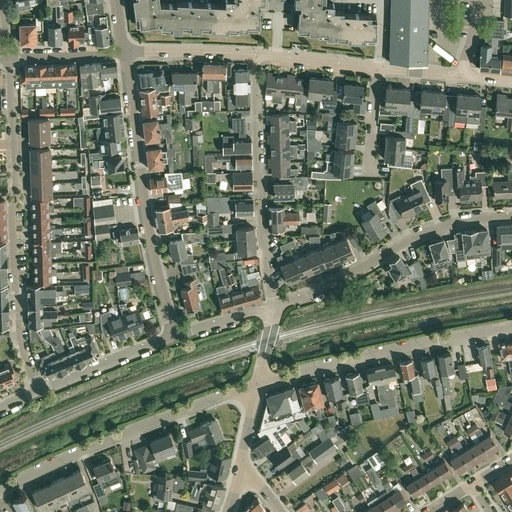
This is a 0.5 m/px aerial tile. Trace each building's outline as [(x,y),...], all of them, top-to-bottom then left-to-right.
[(16,3),(17,8),(18,10),(30,7),(29,1),(33,0),(15,0),(17,3),(16,3)] [(99,13),(99,15),(100,15),(99,6),(103,6),(102,0),(58,0),(59,3),(59,4),(62,4),(68,3),(67,0),(88,0),(89,1),(85,1),(86,14),(87,21),(93,20),(92,13),(99,13)] [(224,0),(225,3),(225,4),(176,1),(176,3),(177,3),(177,4),(160,3),(159,0),(132,0),(135,15),(140,15),(141,25),(158,23),(158,20),(161,20),(161,25),(172,25),(171,30),(181,31),(182,23),(191,23),(191,29),(201,29),(201,24),(210,24),(210,30),(228,30),(229,25),(238,26),(238,28),(248,29),(248,23),(259,24),(260,6),(258,6),(258,2),(264,2),(264,0),(224,0)] [(300,9),(298,9),(297,26),(308,27),(308,32),(317,33),(317,30),(327,31),(327,36),(336,36),(336,34),(346,34),(346,39),(364,40),(364,35),(375,36),(376,19),(371,18),(371,17),(371,15),(342,13),(343,12),(343,10),(333,10),(333,8),(334,3),(324,2),(323,0),(294,0),(294,4),(300,4),(300,9)] [(426,64),(427,0),(390,0),(388,61),(426,64)] [(62,4),(59,4),(59,3),(56,3),(57,16),(56,16),(57,25),(47,25),(48,42),(61,41),(61,26),(62,25),(62,16),(62,4)] [(83,40),(83,25),(73,25),(72,10),(63,10),(64,26),(68,26),(68,44),(78,44),(78,40),(83,40)] [(94,32),(96,43),(109,41),(106,14),(100,15),(99,15),(100,25),(88,27),(88,33),(94,32)] [(20,43),(36,42),(35,31),(43,30),(42,17),(35,17),(36,23),(19,24),(20,43)] [(493,19),(492,34),(489,70),(498,70),(500,56),(494,55),(494,53),(496,53),(498,37),(503,38),(504,20),(493,19)] [(479,69),(489,70),(492,34),(485,33),(484,44),(481,44),(480,54),(479,69)] [(438,46),(461,50),(463,43),(440,39),(438,46)] [(500,71),(511,71),(511,54),(502,53),(500,71)] [(115,60),(97,62),(99,84),(100,84),(99,77),(101,76),(101,77),(117,75),(115,60)] [(207,91),(212,91),(213,78),(213,62),(202,61),(201,78),(207,78),(207,91)] [(81,96),(89,95),(88,85),(99,84),(97,62),(79,64),(81,86),(81,96)] [(213,62),(213,78),(212,91),(218,91),(219,78),(225,78),(225,62),(213,62)] [(227,74),(227,79),(248,79),(248,69),(233,69),(233,62),(227,62),(227,74)] [(54,64),(45,65),(45,87),(55,87),(54,64)] [(65,64),(54,64),(55,87),(66,86),(65,64)] [(65,64),(66,86),(77,86),(76,64),(65,64)] [(25,83),(25,88),(33,87),(32,65),(24,65),(24,73),(19,73),(20,83),(25,83)] [(45,65),(32,65),(33,87),(45,87),(45,65)] [(138,84),(152,83),(152,84),(165,83),(164,76),(165,76),(164,70),(153,71),(137,73),(138,84)] [(183,72),(171,72),(171,87),(178,87),(179,102),(184,102),(183,72)] [(195,72),(183,72),(184,102),(189,102),(188,87),(196,86),(195,72)] [(270,101),(276,102),(278,76),(271,75),(271,74),(266,73),(264,93),(271,93),(270,101)] [(281,107),(281,102),(282,95),(288,95),(291,76),(286,75),(286,77),(278,76),(276,102),(277,102),(276,107),(281,107)] [(295,76),(291,76),(288,95),(295,96),(294,104),(300,104),(301,90),(303,79),(295,78),(295,76)] [(305,111),(305,105),(306,96),(318,97),(320,78),(309,77),(307,91),(301,90),(300,104),(300,110),(305,111)] [(324,102),(325,104),(330,105),(329,113),(334,113),(336,94),(331,94),(332,80),(320,78),(318,97),(324,98),(324,102)] [(233,89),(227,89),(227,92),(249,91),(249,79),(248,79),(227,79),(227,85),(232,84),(233,89)] [(140,102),(156,100),(155,93),(158,93),(159,91),(169,90),(169,83),(165,83),(152,84),(153,88),(139,90),(140,102)] [(361,100),(362,86),(344,83),(342,98),(354,100),(353,110),(364,112),(366,101),(361,100)] [(389,106),(396,107),(397,88),(385,87),(384,102),(379,101),(379,110),(389,110),(389,106)] [(409,89),(397,88),(396,107),(402,107),(402,112),(407,113),(407,117),(413,117),(414,104),(408,103),(409,89)] [(412,127),(411,131),(414,131),(416,131),(417,117),(424,118),(424,109),(431,110),(432,91),(421,90),(421,91),(415,90),(414,104),(413,117),(412,127)] [(249,102),(249,91),(227,92),(227,108),(234,108),(234,102),(249,102)] [(442,120),(448,120),(449,106),(443,106),(444,92),(432,91),(431,110),(442,111),(442,120)] [(453,125),(454,121),(466,122),(468,94),(456,93),(455,107),(449,106),(448,120),(447,125),(453,125)] [(506,94),(497,93),(495,112),(508,113),(507,128),(511,128),(511,106),(511,105),(511,98),(505,98),(506,94)] [(89,96),(90,105),(91,112),(100,111),(121,108),(120,97),(103,99),(102,94),(89,96)] [(480,95),(468,94),(466,122),(477,123),(477,129),(483,129),(485,109),(479,109),(480,95)] [(169,95),(160,95),(160,99),(156,100),(140,102),(142,114),(158,112),(162,111),(161,104),(169,103),(169,95)] [(213,100),(201,100),(201,109),(214,109),(213,100)] [(201,115),(201,109),(188,110),(188,105),(184,106),(184,116),(201,115)] [(100,112),(100,111),(91,112),(91,113),(82,114),(83,119),(102,116),(103,126),(123,124),(121,111),(101,114),(100,112)] [(334,113),(321,112),(321,119),(328,120),(327,125),(336,126),(336,131),(355,133),(356,121),(342,120),(343,114),(334,113)] [(143,121),(144,131),(171,127),(170,113),(166,114),(167,122),(157,123),(157,119),(143,121)] [(270,126),(296,125),(296,120),(288,120),(288,113),(268,114),(268,118),(270,118),(270,126)] [(27,118),(28,130),(49,129),(48,117),(27,118)] [(202,134),(202,131),(202,127),(199,127),(198,117),(184,117),(184,128),(191,129),(192,134),(191,134),(193,164),(203,164),(202,134)] [(119,137),(125,136),(123,124),(103,126),(97,127),(97,130),(103,129),(104,138),(119,137)] [(233,142),(223,142),(223,154),(233,154),(233,153),(250,152),(250,137),(244,137),(244,130),(242,130),(242,124),(232,124),(232,130),(238,130),(239,137),(233,137),(233,142)] [(296,125),(270,126),(270,134),(268,134),(269,138),(288,137),(288,131),(296,131),(296,125)] [(171,127),(144,131),(145,141),(159,139),(158,134),(162,134),(163,137),(165,137),(165,142),(171,141),(171,127)] [(306,128),(306,143),(320,144),(321,138),(317,138),(314,135),(315,129),(306,128)] [(49,129),(28,130),(28,142),(36,142),(37,147),(49,147),(49,129)] [(386,135),(385,147),(404,148),(405,136),(414,137),(414,131),(411,131),(401,130),(400,136),(386,135)] [(329,131),(328,137),(332,142),(335,143),(354,145),(355,133),(336,131),(329,131)] [(89,160),(92,160),(92,159),(101,158),(100,152),(120,149),(119,137),(104,138),(98,139),(100,151),(88,153),(89,160)] [(271,150),(296,149),(296,144),(289,144),(288,137),(269,138),(269,142),(271,142),(271,150)] [(160,147),(146,148),(147,158),(172,155),(171,141),(165,142),(167,150),(160,151),(160,147)] [(37,147),(28,148),(29,157),(29,160),(50,159),(49,156),(49,147),(37,147)] [(399,160),(398,166),(411,167),(411,161),(414,159),(414,157),(412,155),(403,154),(404,148),(385,147),(384,158),(399,160)] [(269,162),(289,161),(289,155),(297,155),(296,149),(271,150),(271,158),(269,158),(269,162)] [(330,153),(326,153),(325,159),(352,162),(353,150),(334,149),(334,150),(332,150),(330,151),(330,153)] [(223,154),(217,154),(217,160),(229,160),(229,168),(235,167),(245,167),(245,166),(251,166),(251,155),(244,155),(244,153),(233,154),(223,154)] [(172,155),(147,158),(148,168),(162,166),(162,163),(168,162),(169,172),(173,172),(172,155)] [(106,158),(92,160),(93,168),(107,166),(108,172),(123,170),(122,160),(121,160),(121,156),(106,158)] [(50,159),(29,160),(29,169),(29,172),(50,171),(50,169),(50,159)] [(335,178),(337,178),(337,173),(351,174),(352,162),(325,159),(325,160),(327,161),(326,169),(323,171),(315,170),(314,177),(324,178),(335,178)] [(289,161),(269,162),(269,166),(271,166),(271,174),(297,173),(297,168),(289,168),(289,161)] [(469,180),(464,181),(463,165),(451,166),(451,167),(452,185),(459,184),(459,199),(461,199),(461,201),(469,201),(469,198),(470,198),(469,180)] [(446,185),(452,185),(451,167),(440,168),(441,180),(434,180),(435,200),(447,199),(446,185)] [(511,167),(509,167),(510,172),(507,172),(508,181),(492,182),(493,189),(494,189),(494,197),(495,197),(495,196),(507,195),(507,196),(511,196),(511,167)] [(50,171),(29,172),(30,182),(30,183),(50,183),(50,181),(50,171)] [(165,176),(149,178),(151,192),(166,190),(183,188),(181,171),(173,172),(169,172),(164,172),(165,176)] [(232,172),(214,173),(214,179),(226,179),(227,179),(227,188),(233,188),(233,189),(242,189),(251,188),(251,171),(232,172)] [(469,176),(469,180),(470,198),(481,198),(480,183),(487,182),(487,185),(487,178),(486,171),(474,171),(475,176),(469,176)] [(101,185),(100,175),(90,175),(91,186),(101,185)] [(295,176),(295,182),(273,183),(274,197),(293,197),(292,189),(306,188),(306,176),(295,176)] [(413,191),(407,194),(415,211),(426,205),(420,192),(425,189),(426,191),(427,191),(420,178),(409,183),(413,191)] [(50,183),(30,183),(30,195),(51,194),(50,183)] [(179,192),(167,194),(168,202),(180,201),(179,192)] [(398,219),(397,218),(403,215),(404,218),(412,214),(411,213),(415,211),(407,194),(401,197),(400,194),(394,197),(395,199),(389,202),(388,213),(392,222),(398,219)] [(207,195),(207,211),(222,211),(222,209),(235,209),(235,214),(252,213),(252,198),(235,199),(235,198),(227,199),(227,195),(207,195)] [(73,207),(83,207),(83,206),(89,206),(89,200),(89,196),(73,197),(73,207)] [(32,198),(32,208),(53,207),(53,205),(48,205),(47,197),(32,198)] [(371,214),(361,220),(368,232),(370,230),(374,237),(385,230),(375,214),(381,211),(374,200),(366,205),(371,214)] [(115,221),(112,203),(92,206),(95,238),(96,248),(101,248),(100,238),(109,237),(107,222),(115,221)] [(154,213),(155,219),(181,215),(188,215),(187,209),(176,211),(170,212),(169,204),(160,205),(160,208),(154,209),(154,213)] [(32,208),(33,219),(48,218),(48,210),(53,210),(53,207),(32,208)] [(299,223),(299,213),(284,213),(283,207),(268,207),(269,230),(284,229),(284,223),(299,223)] [(188,218),(188,215),(181,215),(155,219),(156,226),(157,230),(166,229),(166,231),(173,230),(172,221),(188,218)] [(33,219),(33,231),(62,230),(62,227),(54,227),(54,224),(48,225),(48,218),(33,219)] [(216,224),(207,224),(207,230),(208,234),(217,233),(216,224)] [(497,242),(511,240),(511,233),(511,232),(511,224),(496,225),(497,242)] [(234,232),(234,240),(254,239),(253,226),(236,228),(236,232),(234,232)] [(122,244),(139,242),(136,227),(119,230),(112,231),(114,241),(121,240),(122,244)] [(483,260),(483,256),(484,256),(483,247),(489,247),(486,228),(477,230),(480,260),(483,260)] [(462,232),(453,233),(457,259),(475,257),(476,261),(475,261),(476,266),(480,266),(480,260),(477,230),(477,229),(462,231),(462,232)] [(33,231),(33,242),(42,241),(42,238),(49,238),(54,237),(54,232),(62,232),(62,230),(33,231)] [(171,257),(172,257),(178,256),(179,262),(193,261),(192,253),(186,255),(184,244),(200,240),(200,231),(184,232),(185,238),(169,241),(171,249),(169,250),(168,251),(169,256),(171,257)] [(357,251),(362,248),(363,247),(354,233),(348,236),(357,251)] [(339,240),(347,257),(354,254),(346,237),(339,240)] [(55,251),(61,251),(61,241),(49,242),(49,238),(42,238),(42,241),(33,242),(34,252),(55,251)] [(254,251),(254,239),(234,240),(234,247),(237,247),(237,252),(254,251)] [(430,243),(429,243),(434,258),(431,259),(434,268),(447,264),(451,263),(448,246),(445,247),(443,239),(437,241),(436,239),(433,239),(430,241),(430,243)] [(90,244),(90,240),(80,240),(80,251),(84,251),(91,250),(90,243),(90,244)] [(347,257),(339,240),(333,243),(340,260),(347,257)] [(340,260),(333,243),(326,246),(334,263),(340,260)] [(334,263),(326,246),(320,249),(320,248),(319,248),(327,266),(334,263)] [(500,246),(492,246),(491,265),(500,263),(500,246)] [(327,266),(319,248),(313,251),(320,268),(327,265),(327,266)] [(34,252),(34,262),(50,261),(49,254),(55,254),(55,251),(34,252)] [(320,268),(313,251),(306,254),(314,271),(320,268)] [(314,271),(306,254),(300,257),(307,274),(314,271)] [(294,280),(287,262),(284,263),(281,255),(276,257),(288,283),(294,280)] [(417,276),(412,262),(408,265),(406,262),(403,264),(399,256),(390,262),(392,264),(387,267),(386,268),(386,269),(386,270),(386,272),(387,273),(388,273),(390,273),(391,273),(395,279),(406,272),(408,275),(408,277),(409,278),(411,281),(418,280),(417,276)] [(258,257),(246,259),(247,265),(259,263),(258,257)] [(307,274),(300,257),(293,259),(301,277),(307,274)] [(301,277),(293,259),(287,262),(294,280),(301,277)] [(417,260),(412,262),(417,276),(423,274),(417,260)] [(34,262),(34,272),(55,271),(55,268),(50,268),(50,261),(34,262)] [(204,268),(202,261),(179,262),(183,274),(204,268)] [(244,268),(243,263),(237,265),(240,284),(245,283),(246,288),(242,289),(246,305),(261,301),(257,285),(255,277),(247,279),(245,268),(244,268)] [(215,287),(218,296),(222,312),(234,309),(230,293),(229,289),(228,287),(229,287),(229,286),(228,283),(226,277),(227,277),(226,274),(225,267),(219,269),(223,285),(215,287)] [(114,273),(114,274),(116,285),(131,283),(129,270),(114,273)] [(56,281),(55,274),(55,271),(34,272),(35,282),(56,281)] [(180,288),(187,310),(198,307),(196,300),(199,299),(201,298),(200,292),(197,293),(192,279),(186,281),(187,286),(180,288)] [(89,292),(88,283),(80,284),(80,292),(89,292)] [(27,285),(27,296),(56,295),(55,290),(41,290),(41,285),(27,285)] [(229,287),(234,309),(246,305),(242,289),(241,289),(232,292),(230,286),(229,287)] [(27,296),(28,306),(42,305),(42,300),(64,299),(64,294),(56,295),(27,296)] [(28,306),(28,316),(56,315),(56,310),(42,310),(42,305),(28,306)] [(0,316),(8,316),(8,306),(0,306),(0,316)] [(120,308),(122,314),(129,333),(144,327),(141,320),(143,319),(144,317),(142,312),(140,311),(138,312),(137,308),(128,312),(126,306),(120,308)] [(100,327),(101,327),(109,324),(114,339),(129,333),(122,314),(112,318),(108,310),(99,313),(99,314),(100,327)] [(28,316),(28,326),(42,325),(50,325),(50,320),(56,319),(56,315),(28,316)] [(0,326),(8,326),(8,316),(0,316),(0,326)] [(85,323),(89,332),(95,332),(94,322),(85,323)] [(49,328),(39,328),(43,337),(51,334),(49,328)] [(29,329),(30,340),(40,337),(36,329),(29,329)] [(68,333),(69,337),(75,350),(70,352),(76,366),(85,362),(79,348),(74,335),(72,331),(68,333)] [(87,345),(79,348),(85,362),(94,358),(91,351),(96,349),(91,336),(85,339),(87,345)] [(60,341),(56,343),(67,370),(76,366),(70,352),(65,354),(60,341)] [(511,354),(510,341),(499,343),(501,358),(507,357),(511,376),(511,375),(511,354)] [(55,352),(49,354),(52,359),(57,373),(67,370),(56,343),(51,344),(55,352)] [(492,367),(488,345),(476,347),(478,363),(484,362),(485,368),(492,367)] [(437,357),(443,393),(443,394),(445,410),(452,409),(450,397),(449,393),(450,392),(446,371),(453,370),(450,353),(441,355),(441,356),(437,357)] [(48,377),(57,373),(52,359),(49,354),(49,355),(48,354),(35,359),(40,372),(45,370),(48,377)] [(441,382),(439,382),(436,364),(434,364),(432,357),(419,359),(422,374),(429,373),(431,384),(435,383),(438,399),(443,398),(442,393),(443,393),(441,382)] [(411,360),(399,362),(402,377),(409,375),(411,387),(413,387),(414,390),(411,390),(413,401),(423,399),(418,373),(414,373),(411,360)] [(5,367),(0,369),(6,384),(14,380),(13,376),(15,375),(10,363),(4,365),(5,367)] [(392,388),(389,389),(387,380),(395,378),(392,363),(379,366),(390,415),(399,413),(397,405),(395,406),(394,398),(392,388)] [(459,378),(467,377),(464,363),(457,364),(459,378)] [(378,366),(366,370),(369,384),(376,382),(380,400),(386,398),(378,366)] [(485,368),(487,377),(493,376),(492,367),(485,368)] [(361,387),(358,372),(352,374),(351,372),(347,373),(347,375),(345,375),(349,392),(354,391),(357,404),(369,401),(365,386),(361,387)] [(342,394),(338,377),(323,380),(327,398),(334,396),(337,407),(347,405),(344,394),(342,394)] [(309,384),(308,385),(315,413),(320,412),(318,404),(322,403),(317,382),(315,383),(314,382),(309,383),(309,384)] [(511,384),(498,387),(497,390),(492,401),(511,409),(511,402),(505,400),(511,384)] [(308,385),(300,387),(305,407),(309,406),(311,414),(315,413),(308,385)] [(291,419),(305,415),(302,406),(299,407),(296,399),(293,387),(285,389),(285,390),(269,394),(268,398),(261,425),(261,427),(284,421),(291,419)] [(377,402),(370,403),(373,419),(390,414),(388,407),(379,408),(377,402)] [(472,421),(477,418),(472,409),(467,412),(472,421)] [(495,409),(493,413),(511,422),(511,410),(510,415),(504,412),(503,413),(495,409)] [(362,421),(360,410),(349,413),(351,424),(362,421)] [(511,422),(493,413),(490,418),(496,421),(505,425),(503,431),(511,434),(511,422)] [(334,414),(327,415),(330,425),(336,425),(334,414)] [(207,441),(222,436),(215,419),(201,424),(202,426),(189,431),(192,440),(205,435),(207,441)] [(252,444),(260,457),(275,446),(278,449),(286,443),(280,434),(288,428),(288,427),(284,421),(261,427),(261,429),(258,432),(262,438),(252,444)] [(479,440),(487,453),(497,446),(489,434),(484,437),(479,428),(479,429),(475,424),(471,427),(474,433),(479,440)] [(309,453),(287,469),(296,481),(308,471),(304,466),(314,459),(316,461),(352,434),(346,425),(338,431),(329,437),(308,451),(309,453)] [(330,425),(323,428),(328,436),(329,436),(329,437),(338,431),(337,425),(336,425),(330,425)] [(471,427),(466,430),(469,435),(470,436),(474,433),(471,427)] [(328,436),(323,428),(316,432),(321,440),(328,436)] [(154,467),(153,463),(166,458),(165,453),(175,449),(169,434),(150,441),(154,450),(138,457),(143,471),(154,467)] [(467,465),(477,459),(469,447),(465,449),(464,448),(460,441),(460,442),(456,435),(455,436),(451,438),(455,445),(460,453),(467,465)] [(446,441),(450,448),(455,445),(451,438),(446,441)] [(189,439),(181,441),(184,456),(193,454),(189,439)] [(487,453),(479,440),(469,447),(477,459),(487,453)] [(290,458),(293,462),(301,456),(295,448),(297,447),(293,441),(270,457),(278,467),(290,458)] [(352,463),(355,461),(347,449),(344,451),(352,463)] [(430,458),(434,455),(430,449),(425,452),(430,458)] [(371,454),(366,458),(372,467),(373,466),(375,470),(384,464),(382,460),(383,460),(377,450),(371,454)] [(425,461),(429,458),(425,452),(421,455),(425,461)] [(212,453),(208,473),(225,476),(229,456),(212,453)] [(467,465),(460,453),(449,459),(457,472),(467,465)] [(98,479),(99,482),(92,484),(97,496),(100,503),(105,501),(105,500),(103,495),(103,494),(105,493),(103,488),(121,480),(117,470),(115,471),(110,459),(93,466),(98,479)] [(402,467),(405,473),(410,470),(406,465),(403,459),(400,461),(403,467),(402,467)] [(444,460),(434,467),(441,477),(451,471),(444,460)] [(410,470),(415,479),(422,489),(431,483),(425,473),(420,476),(414,467),(411,462),(406,465),(410,470)] [(434,467),(425,473),(431,483),(441,477),(434,467)] [(68,474),(77,494),(89,488),(80,469),(68,474)] [(499,491),(511,482),(511,480),(510,477),(511,475),(511,469),(500,476),(501,477),(493,482),(499,491)] [(188,478),(194,478),(195,478),(205,479),(205,472),(187,471),(188,478)] [(341,479),(346,485),(353,479),(348,473),(341,479)] [(65,499),(72,496),(77,494),(68,474),(56,480),(65,499)] [(170,496),(170,490),(172,476),(156,474),(155,482),(158,483),(157,495),(170,496)] [(185,477),(172,476),(170,490),(182,492),(185,477)] [(195,478),(194,478),(189,495),(194,497),(218,505),(221,496),(224,487),(208,481),(208,482),(195,478)] [(386,490),(389,495),(396,506),(406,499),(399,489),(395,491),(386,478),(381,481),(384,486),(386,490)] [(412,495),(422,489),(415,479),(405,485),(412,495)] [(67,504),(65,499),(56,480),(44,485),(54,507),(54,506),(55,508),(59,506),(60,508),(67,504)] [(332,489),(327,482),(323,485),(327,492),(332,489)] [(505,499),(511,494),(511,482),(499,491),(500,491),(505,499)] [(54,507),(44,485),(32,491),(41,510),(48,507),(49,509),(54,507)] [(327,493),(323,486),(323,485),(314,491),(319,498),(327,493)] [(386,511),(396,506),(386,490),(377,496),(380,501),(386,511)] [(360,502),(365,499),(361,493),(357,495),(360,502)] [(11,501),(16,511),(31,511),(23,495),(18,498),(16,498),(14,498),(13,499),(13,501),(11,501)] [(373,511),(385,511),(386,511),(380,501),(377,496),(367,502),(370,507),(373,511)] [(267,511),(256,498),(250,504),(255,511),(270,511),(269,511),(267,511)] [(213,511),(215,510),(177,502),(177,501),(167,499),(165,507),(175,509),(174,511),(213,511)] [(339,510),(338,510),(339,511),(346,511),(339,501),(335,504),(336,506),(339,510)] [(305,503),(295,510),(296,511),(306,511),(310,509),(305,503)] [(452,511),(468,511),(463,503),(451,510),(452,511)]
